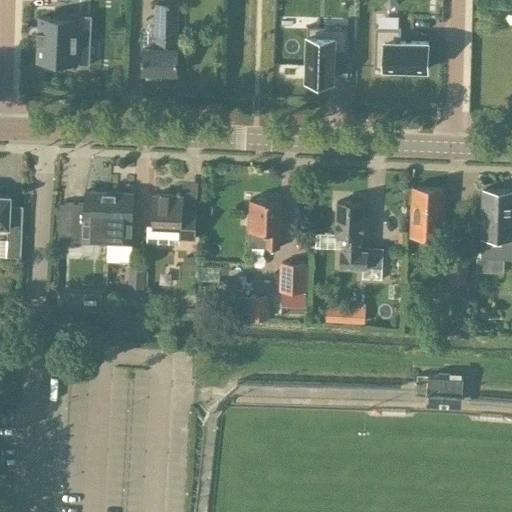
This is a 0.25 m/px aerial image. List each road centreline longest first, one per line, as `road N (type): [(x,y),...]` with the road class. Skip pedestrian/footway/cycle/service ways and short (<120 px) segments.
road 1 (tertiary): [(452,148),(44,131)]
road 2 (residential): [(38,352),(44,131)]
road 3 (residential): [(456,0),(452,148)]
road 4 (residential): [(1,129),(5,0)]
